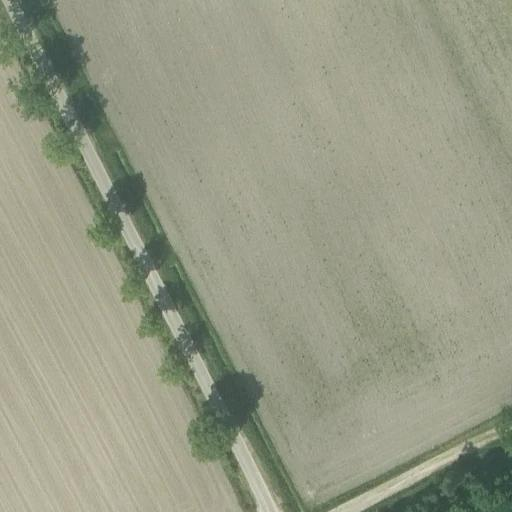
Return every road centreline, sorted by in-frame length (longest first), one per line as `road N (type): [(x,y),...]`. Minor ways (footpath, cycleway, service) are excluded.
road 1 (unclassified): [(267,511),(8,0)]
road 2 (track): [(511,424),(347,511)]
